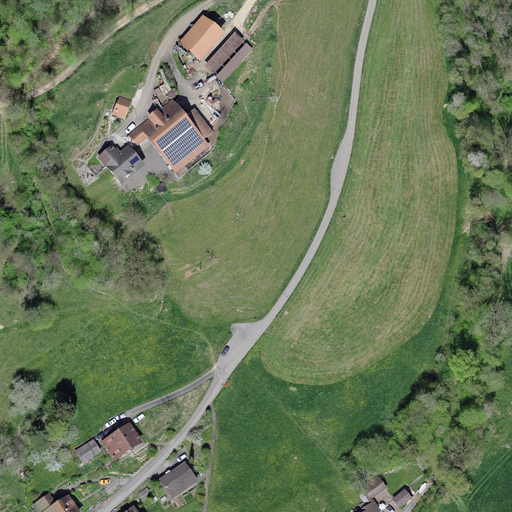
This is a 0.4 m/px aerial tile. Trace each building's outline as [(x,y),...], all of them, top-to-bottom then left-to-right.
[(198,62),(220,36),(204,22),(182,47),(198,62)] [(240,45),(230,36),(201,69),(212,78),(240,45)] [(113,113),(124,118),(130,104),(119,99),(113,113)] [(185,119),(171,102),(123,141),(130,149),(144,137),(174,173),(207,146),(203,141),(212,134),(194,111),(185,119)] [(118,158),(111,149),(99,159),(120,183),(141,166),(128,150),(118,158)] [(138,444),(128,427),(102,444),(113,460),(138,444)] [(82,464),(99,453),(92,441),(75,452),(82,464)] [(194,480),(184,465),(159,482),(171,499),(182,492),(180,490),(194,480)] [(378,511),(377,509),(392,499),(379,480),(363,491),(372,504),(359,511),(378,511)] [(393,501),(398,508),(410,498),(404,492),(393,501)] [(36,511),(74,511),(66,498),(53,506),(49,500),(35,510),(36,511)]
